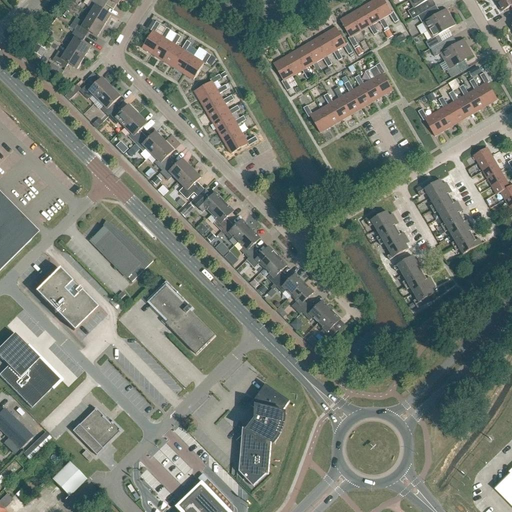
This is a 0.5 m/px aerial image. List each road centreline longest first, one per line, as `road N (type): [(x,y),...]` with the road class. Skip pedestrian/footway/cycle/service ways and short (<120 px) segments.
road 1 (residential): [(399,186),(296,245),(115,63),(149,0)]
road 2 (tertiary): [(260,333),(108,181)]
road 3 (residential): [(2,284),(153,433)]
road 4 (primary): [(511,302),(387,417)]
road 5 (primary): [(405,436),(511,325)]
road 6 (tertiary): [(108,181),(0,72)]
road 7 (residential): [(108,181),(2,284)]
road 8 (residential): [(153,433),(260,333)]
road 9 (tertiary): [(350,424),(260,333)]
